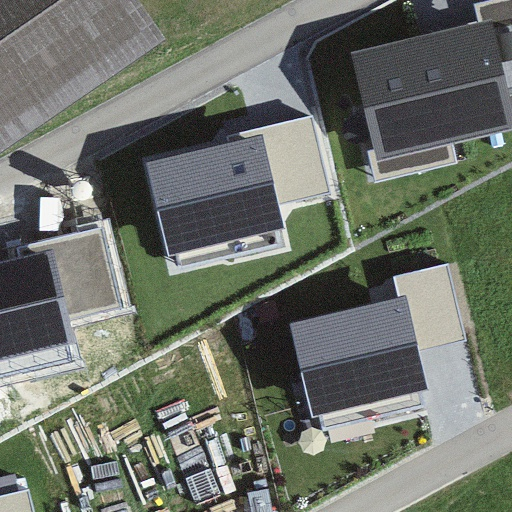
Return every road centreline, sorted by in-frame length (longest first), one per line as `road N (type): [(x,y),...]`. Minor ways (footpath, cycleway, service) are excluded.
road 1 (residential): [(331,0),(0,184)]
road 2 (residential): [(511,425),(350,511)]
